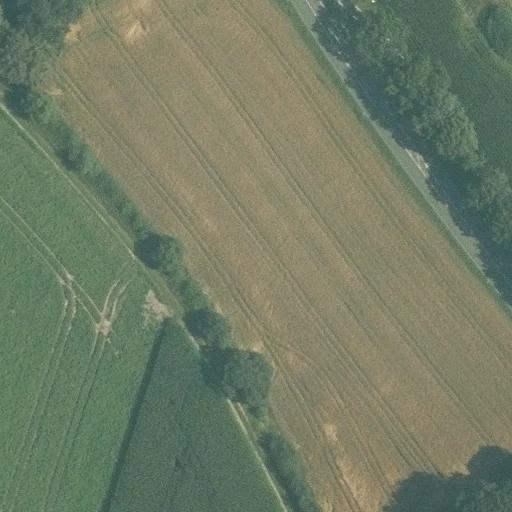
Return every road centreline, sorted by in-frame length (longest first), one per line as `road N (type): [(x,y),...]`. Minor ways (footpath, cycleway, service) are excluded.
road 1 (track): [(0,102),(186,336),(287,511)]
road 2 (secondary): [(511,292),(311,0)]
